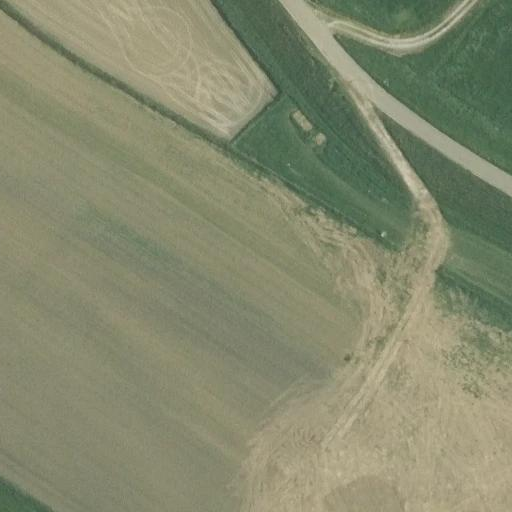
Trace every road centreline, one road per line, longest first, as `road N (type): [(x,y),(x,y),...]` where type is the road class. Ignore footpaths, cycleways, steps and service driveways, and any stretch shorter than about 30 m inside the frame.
road 1 (tertiary): [(511,186),(372,89),(291,0)]
road 2 (track): [(311,25),(409,40),(437,32),(472,0)]
